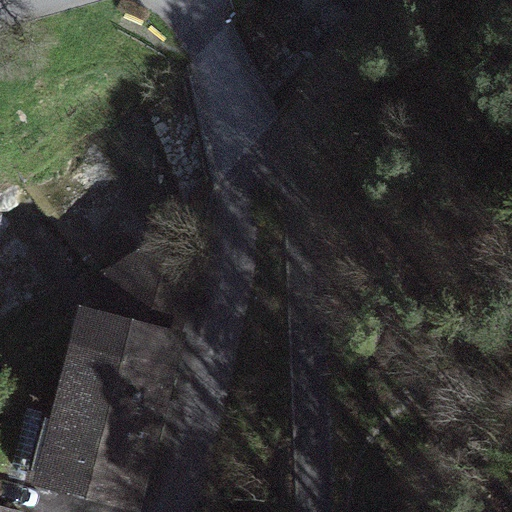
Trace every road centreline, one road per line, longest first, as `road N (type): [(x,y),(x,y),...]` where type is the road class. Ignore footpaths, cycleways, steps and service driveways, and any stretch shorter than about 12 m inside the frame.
road 1 (residential): [(136,511),(244,158)]
road 2 (residential): [(244,158),(288,246),(278,511)]
road 3 (residential): [(244,158),(204,0)]
